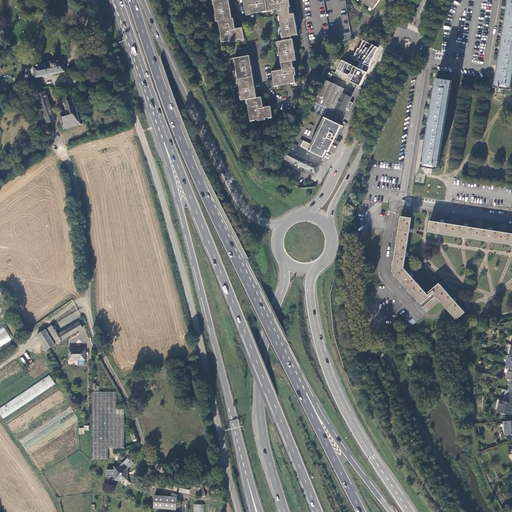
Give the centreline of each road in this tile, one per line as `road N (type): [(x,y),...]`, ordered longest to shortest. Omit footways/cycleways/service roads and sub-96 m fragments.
road 1 (unclassified): [(226,460),(157,181),(94,0)]
road 2 (trunk): [(298,387),(197,178),(132,0)]
road 3 (unclassified): [(62,141),(93,329),(149,455),(169,470),(226,460)]
road 4 (trunk): [(163,133),(317,511)]
road 5 (trunk): [(163,133),(245,470)]
road 6 (trunk): [(284,223),(261,221),(243,208),(142,0)]
road 7 (primary): [(410,511),(331,379),(313,319),(314,267)]
road 8 (track): [(296,215),(286,199),(254,182),(166,0)]
road 9 (primary): [(284,259),(259,390),(284,511)]
road 10 (primary): [(396,47),(353,143),(306,214)]
road 11 (primary): [(327,226),(408,54)]
road 12 (residential): [(401,201),(426,60),(421,49)]
road 13 (trunk): [(391,511),(298,387)]
road 14 (trunk): [(117,0),(163,133)]
road 15 (trunk): [(361,511),(298,387)]
road 16 (residential): [(401,201),(393,199),(383,269),(420,316)]
